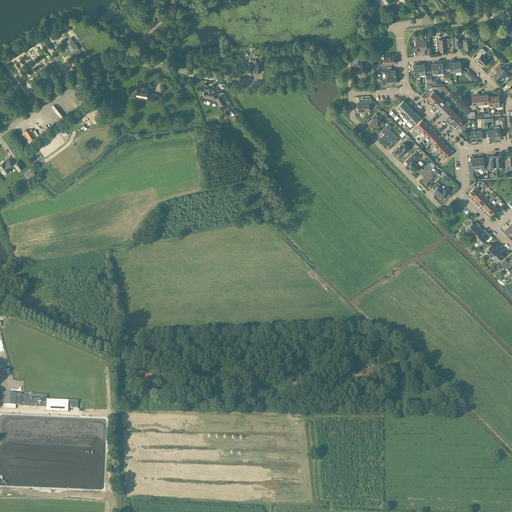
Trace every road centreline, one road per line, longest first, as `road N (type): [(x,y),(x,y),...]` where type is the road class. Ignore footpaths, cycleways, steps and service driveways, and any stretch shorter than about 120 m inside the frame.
road 1 (unclassified): [(0,134),(109,63),(268,84),(300,77),(347,48)]
road 2 (track): [(144,375),(284,377),(295,382),(289,415)]
road 3 (residential): [(458,192),(437,205),(352,117),(350,94)]
road 4 (track): [(0,294),(101,345),(125,346),(132,334)]
road 5 (residential): [(511,103),(464,54),(402,59)]
